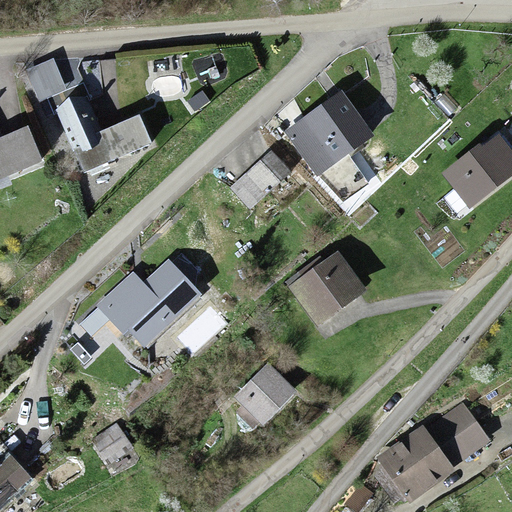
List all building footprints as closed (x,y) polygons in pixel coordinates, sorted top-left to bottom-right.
[(89,102),(56,118),(77,159),(110,142),(89,102)] [(339,103),(303,127),(331,167),(366,143),(339,103)] [(0,187),(35,174),(23,142),(0,151),(0,187)] [(511,167),(498,146),(446,181),(466,211),(511,180),(511,167)] [(274,159),(232,193),(255,222),(298,188),(274,159)] [(336,261),(288,294),(315,333),(363,299),(336,261)] [(131,287),(106,312),(146,353),(197,303),(166,271),(140,296),(131,287)] [(267,373),(233,406),(260,433),(293,400),(267,373)] [(461,414),(423,440),(446,474),(484,448),(461,414)] [(420,436),(366,473),(392,511),(405,511),(451,481),(446,474),(423,440),(420,436)] [(0,510),(31,485),(8,458),(0,464),(0,510)]
